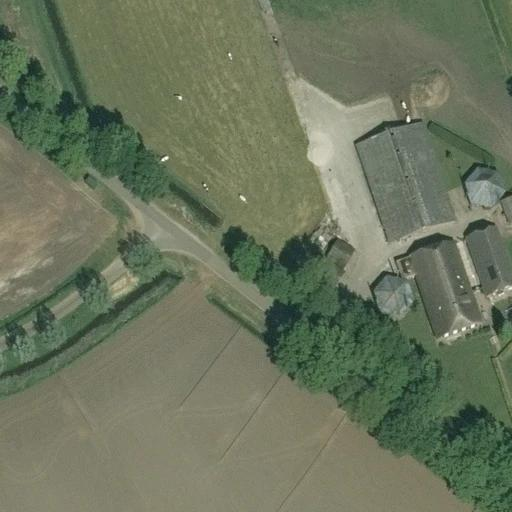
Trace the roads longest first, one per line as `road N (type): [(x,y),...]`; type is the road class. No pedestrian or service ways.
road 1 (unclassified): [(511,491),(163,225)]
road 2 (unclassified): [(163,225),(0,99)]
road 3 (unclassified): [(0,344),(74,301),(163,225)]
